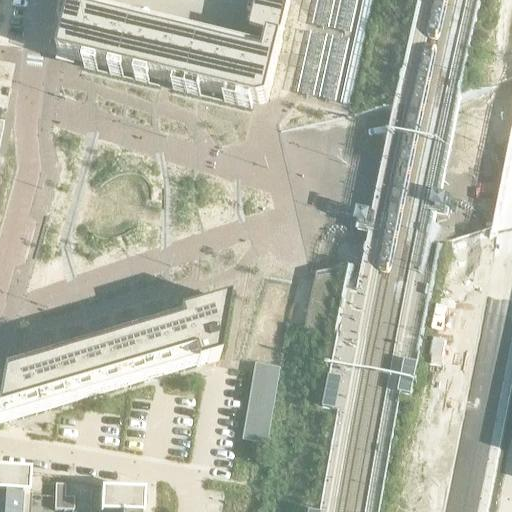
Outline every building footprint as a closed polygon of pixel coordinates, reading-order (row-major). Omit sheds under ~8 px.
[(69,13),(58,57),(258,105),(268,103),(282,42),(281,42),(291,1),(287,0),(256,0),(248,37),(253,38),(250,49),(98,12),(100,2),(102,2),(102,0),(68,0),(65,12),(69,13)] [(318,276),(306,331),(328,335),(342,270),(318,276)] [(0,389),(0,427),(196,369),(218,362),(229,302),(195,312),(195,320),(185,323),(183,316),(4,369),(0,389)] [(0,472),(0,495),(22,497),(21,498),(28,498),(29,475),(0,472)] [(55,487),(55,499),(64,499),(65,487),(55,487)] [(142,511),(143,495),(90,492),(89,511),(142,511)] [(0,495),(0,511),(20,511),(21,498),(22,497),(0,495)] [(55,499),(54,511),(64,511),(64,499),(55,499)] [(64,499),(64,511),(65,511),(73,511),(74,500),(64,499)]
